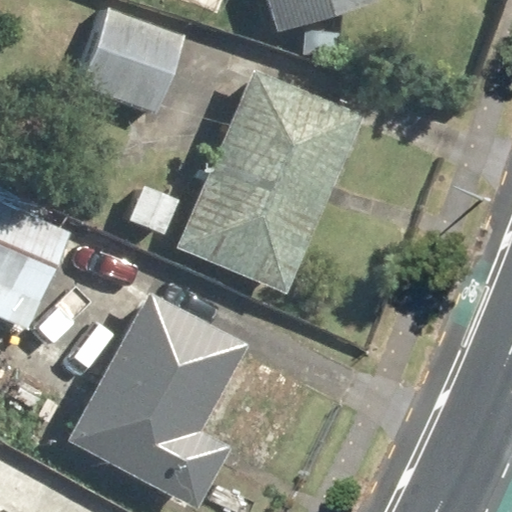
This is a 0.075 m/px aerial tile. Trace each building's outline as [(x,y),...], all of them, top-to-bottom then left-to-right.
[(176,27),(100,0),(68,89),(144,116),(176,27)] [(263,0),(272,28),(370,0),(263,0)] [(356,104),(247,60),(174,242),(283,285),(356,104)] [(160,200),(125,188),(109,235),(144,248),(160,200)] [(0,264),(0,331),(14,337),(38,281),(0,264)] [(228,439),(197,423),(245,335),(146,282),(63,435),(131,471),(193,504),(228,439)] [(58,392),(0,360),(0,409),(37,430),(58,392)]
